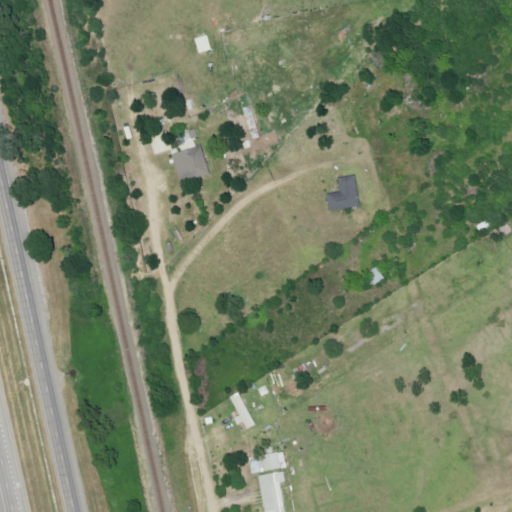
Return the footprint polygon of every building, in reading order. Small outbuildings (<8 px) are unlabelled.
[(199,39),(203,53),(216,50),(211,35),(199,39)] [(158,155),(172,151),(167,134),(153,139),(158,155)] [(198,150),(171,158),(180,186),(206,178),(198,150)] [(339,179),(355,177),(359,209),(332,213),(331,208),(327,209),(325,196),(341,194),(339,179)] [(259,425),(243,393),(234,397),(241,411),(235,414),(241,425),(247,422),(251,429),(259,425)] [(288,454),(253,456),(254,473),(289,471),(288,454)] [(288,511),(284,482),(289,482),(288,472),(262,476),(267,511),(288,511)]
